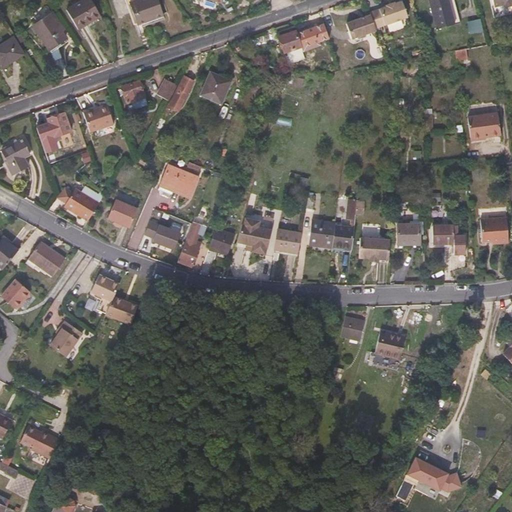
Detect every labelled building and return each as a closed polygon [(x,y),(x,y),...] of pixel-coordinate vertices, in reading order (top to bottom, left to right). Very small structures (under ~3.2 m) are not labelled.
[(98,18),(92,8),(86,0),(85,0),(63,13),(75,32),(98,18)] [(160,17),(154,0),(141,0),(139,1),(138,0),(124,0),(133,27),(160,17)] [(457,25),(454,13),(450,0),(426,0),(425,0),(432,31),(457,25)] [(371,30),(403,19),(398,3),(391,5),(390,4),(382,7),(382,9),(366,15),(367,17),(371,30)] [(61,32),(57,27),(50,16),(31,29),(47,53),(63,41),(58,33),(61,32)] [(372,33),(371,30),(367,17),(342,26),(347,41),(372,33)] [(481,20),(468,22),(469,35),(483,33),(481,20)] [(324,39),(319,23),(312,26),(316,41),(324,39)] [(298,49),(293,33),(275,40),(281,56),(298,49)] [(0,71),(22,57),(11,40),(0,46),(0,71)] [(464,60),(463,50),(451,52),(452,62),(464,60)] [(218,107),(228,83),(207,74),(197,97),(218,107)] [(175,113),(191,84),(181,79),(166,109),(175,113)] [(166,103),(174,87),(162,81),(153,97),(166,103)] [(145,107),(139,91),(141,90),(140,85),(137,86),(137,83),(119,89),(124,106),(131,104),(133,112),(145,107)] [(101,130),(111,127),(104,107),(95,110),(95,111),(81,116),(87,135),(101,130)] [(429,133),(429,115),(421,115),(421,133),(429,133)] [(495,115),(488,116),(465,118),(467,145),(489,143),(489,138),(498,137),(495,115)] [(68,134),(62,116),(45,122),(51,140),(68,134)] [(276,124),(291,126),(292,118),(277,116),(276,124)] [(159,133),(164,122),(158,118),(152,129),(159,133)] [(433,132),(433,150),(442,150),(442,132),(433,132)] [(26,170),(22,160),(28,157),(20,142),(0,152),(0,154),(6,166),(5,168),(10,177),(26,170)] [(287,156),(290,146),(281,144),(278,153),(287,156)] [(420,161),(420,152),(412,151),(411,161),(420,161)] [(81,155),(83,164),(91,163),(89,153),(81,155)] [(188,198),(195,179),(166,168),(156,191),(168,196),(170,192),(188,198)] [(85,223),(96,205),(72,190),(62,209),(85,223)] [(310,211),(312,198),(305,196),(302,210),(310,211)] [(348,250),(353,202),(344,200),(342,221),(345,222),(344,229),(332,227),(329,248),(348,250)] [(363,215),(364,202),(356,201),(356,215),(363,215)] [(115,227),(125,206),(114,202),(106,221),(112,223),(111,226),(115,227)] [(128,230),(136,211),(125,206),(115,227),(119,229),(121,227),(128,230)] [(265,250),(269,228),(256,225),(257,219),(241,216),(234,244),(249,247),(248,253),(262,256),(263,250),(265,250)] [(201,237),(206,223),(193,218),(189,228),(198,231),(197,236),(201,237)] [(506,245),(503,218),(498,218),(476,221),(478,243),(494,242),(495,246),(506,245)] [(329,248),(332,227),(332,224),(308,221),(305,247),(329,250),(329,248)] [(417,246),(417,236),(420,236),(420,222),(406,223),(406,226),(394,226),(394,246),(417,246)] [(453,237),(453,227),(429,227),(429,246),(450,245),(450,237),(453,237)] [(190,269),(198,245),(188,241),(191,231),(188,230),(175,264),(190,269)] [(225,257),(232,236),(213,231),(206,251),(225,257)] [(295,255),(298,235),(275,231),(271,251),(295,255)] [(385,261),(386,241),(356,239),(355,259),(365,259),(365,262),(374,262),(374,260),(385,261)] [(0,270),(1,271),(16,253),(1,240),(0,241),(0,270)] [(51,279),(62,261),(38,244),(26,261),(51,279)] [(202,274),(209,276),(214,255),(207,253),(202,274)] [(109,300),(116,286),(95,277),(87,294),(98,299),(96,304),(106,308),(109,300)] [(15,310),(30,294),(16,281),(1,297),(15,310)] [(125,327),(132,306),(124,303),(123,305),(109,300),(106,308),(101,318),(125,327)] [(357,343),(362,322),(342,318),(337,338),(357,343)] [(75,341),(60,331),(58,329),(54,336),(55,337),(48,348),(64,359),(75,341)] [(511,329),(501,341),(507,348),(499,355),(511,366),(511,365),(511,329)] [(371,354),(392,359),(397,360),(402,338),(376,332),(371,354)] [(0,440),(1,441),(10,422),(0,417),(0,440)] [(48,460),(57,441),(40,433),(39,435),(26,429),(19,445),(29,450),(29,451),(48,460)] [(0,463),(6,467),(11,459),(3,455),(0,461),(0,463)] [(99,489),(82,481),(79,488),(92,495),(98,495),(99,489)] [(50,511),(60,497),(60,494),(38,483),(25,511),(50,511)] [(69,511),(72,507),(71,502),(60,497),(50,511),(69,511)]
